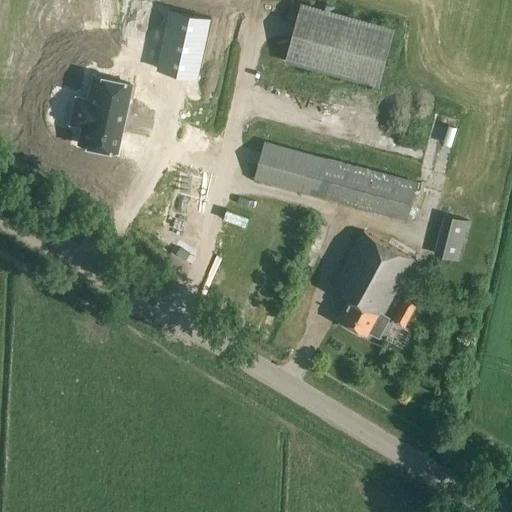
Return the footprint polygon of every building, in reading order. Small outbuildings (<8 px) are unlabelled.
[(379,87),(396,26),(301,0),(285,61),(379,87)] [(173,35),(160,94),(200,103),(212,44),(173,35)] [(119,174),(133,106),(96,98),(91,123),(79,120),(73,145),(85,148),(81,166),(119,174)] [(407,219),(417,180),(264,140),(254,179),(407,219)] [(458,260),(467,221),(444,216),(435,255),(458,260)] [(382,318),(413,261),(364,234),(334,291),(351,301),(340,322),(368,337),(380,316),(382,318)] [(249,267),(247,283),(287,289),(292,257),(240,250),(238,266),(249,267)] [(405,327),(417,305),(405,297),(392,320),(405,327)]
